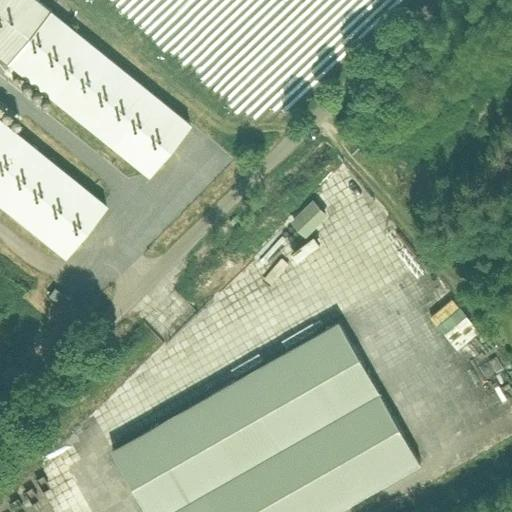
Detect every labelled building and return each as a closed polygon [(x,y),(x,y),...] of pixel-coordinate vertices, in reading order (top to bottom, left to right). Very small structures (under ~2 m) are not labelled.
[(0,0),(0,69),(140,182),(182,130),(21,0),(0,0)] [(0,212),(59,260),(103,207),(0,122),(0,212)] [(283,220),(299,234),(321,210),(305,196),(283,220)] [(147,249),(103,291),(113,301),(157,260),(147,249)] [(445,294),(424,314),(453,347),(475,327),(445,294)] [(332,511),(422,461),(340,318),(111,448),(147,511),(332,511)]
